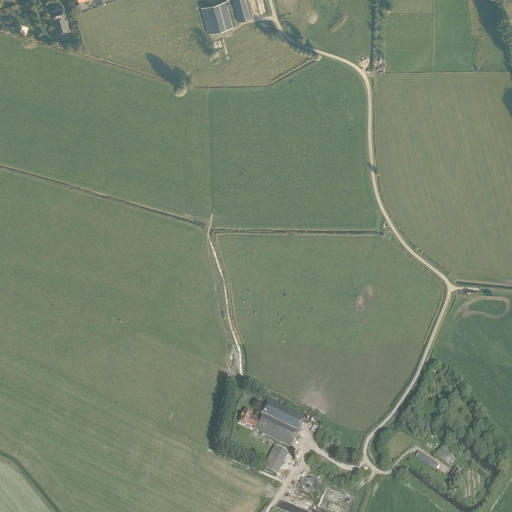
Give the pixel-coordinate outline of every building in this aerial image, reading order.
[(251,18),(245,0),(231,0),(238,22),(251,18)] [(233,27),(226,1),(201,8),(208,34),(233,27)] [(74,6),(77,13),(82,11),(79,4),(74,6)] [(65,14),(63,8),(52,11),(53,18),(55,17),(56,23),(54,23),(57,35),(71,31),(67,20),(66,20),(64,15),(65,14)] [(290,448),(305,418),(267,399),(258,419),(251,416),(252,414),(245,410),(239,422),(247,426),(248,424),(254,427),(253,428),(261,432),(261,433),(276,441),(290,448)] [(316,426),(313,425),(310,431),(320,436),(323,429),(320,428),(321,425),(317,423),(316,426)] [(449,455),(448,454),(453,447),(442,440),(441,442),(445,444),(441,450),(436,456),(451,466),(456,459),(449,454),(449,455)] [(277,475),(288,453),(274,446),(263,468),(277,475)] [(416,457),(434,469),(437,465),(419,452),(416,457)] [(462,473),(456,469),(448,479),(454,483),(462,473)]
